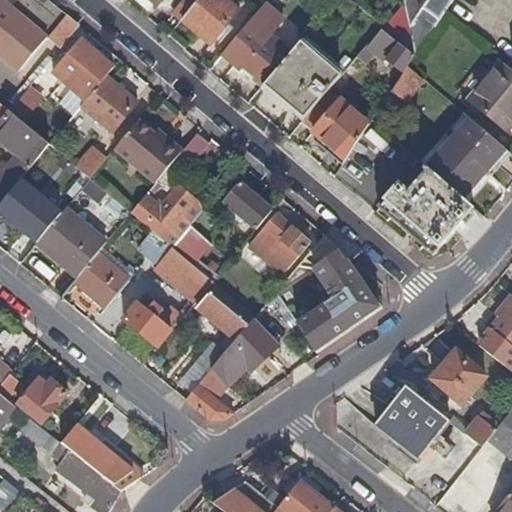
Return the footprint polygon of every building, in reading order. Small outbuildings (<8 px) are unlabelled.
[(0,0),(0,58),(16,72),(46,38),(0,0)] [(184,0),(173,14),(181,21),(182,21),(196,4),(192,0),(184,0)] [(238,13),(222,0),(199,0),(196,4),(182,21),(211,45),(238,13)] [(404,0),(410,30),(417,19),(413,0),(404,0)] [(430,0),(417,19),(410,30),(416,56),(420,49),(432,31),(444,12),(452,0),(430,0)] [(479,67),(492,51),(493,49),(444,12),(432,31),(479,67)] [(48,39),(59,49),(79,26),(67,16),(48,39)] [(240,64),(265,85),(266,83),(299,44),(289,36),(281,46),(251,20),(222,55),(237,67),(240,64)] [(403,73),(413,57),(382,30),(368,48),(372,51),(385,62),(387,60),(403,73)] [(105,76),(112,68),(79,40),(50,73),(84,102),(105,76)] [(341,76),(301,42),(299,44),(266,83),(291,104),(296,98),(311,111),(328,91),(329,91),(341,76)] [(511,72),(501,64),(492,75),(470,101),(507,132),(511,125),(511,72)] [(408,104),(423,81),(408,68),(391,93),(408,104)] [(467,98),(470,101),(492,75),(488,72),(467,98)] [(136,102),(105,76),(84,102),(79,108),(110,133),(136,102)] [(22,122),(41,98),(28,87),(8,111),(20,120),(22,122)] [(340,101),(328,91),(311,111),(302,123),(314,134),(340,101)] [(306,118),(311,111),(296,98),(291,104),(306,118)] [(314,134),(345,161),(369,125),(340,101),(314,134)] [(0,120),(8,111),(0,104),(0,120)] [(0,177),(0,187),(8,194),(17,183),(32,166),(34,163),(28,159),(37,148),(13,129),(20,120),(8,111),(0,120),(0,140),(18,156),(0,177)] [(425,166),(468,118),(463,114),(421,162),(425,166)] [(182,150),(167,137),(165,140),(156,132),(139,118),(112,150),(154,185),(169,166),(182,150)] [(464,200),(507,152),(468,118),(425,166),(464,200)] [(37,148),(44,140),(22,122),(20,120),(13,129),(37,148)] [(165,140),(167,137),(158,130),(156,132),(165,140)] [(208,144),(196,133),(182,150),(169,166),(181,176),(208,144)] [(92,149),(76,168),(89,179),(90,178),(105,160),(92,149)] [(468,204),(511,155),(507,152),(464,200),(468,204)] [(434,256),(474,209),(468,204),(464,200),(425,166),(421,162),(419,161),(378,207),(434,256)] [(96,203),(105,193),(90,180),(81,191),(96,203)] [(20,182),(0,205),(0,214),(35,243),(59,215),(20,182)] [(242,217),(257,229),(272,210),(240,183),(221,206),(239,221),(242,217)] [(160,207),(145,195),(131,212),(162,239),(194,202),(177,188),(166,201),(165,200),(160,207)] [(106,242),(65,208),(59,215),(35,243),(76,278),(95,255),(100,250),(106,242)] [(276,214),(248,249),(281,277),(309,242),(276,214)] [(188,217),(166,243),(172,247),(190,225),(193,222),(188,217)] [(211,243),(190,225),(172,247),(191,264),(213,282),(218,277),(198,259),(211,243)] [(147,257),(157,265),(172,247),(166,243),(162,239),(147,257)] [(95,255),(127,282),(132,276),(100,250),(95,255)] [(333,297),(296,323),(316,351),(379,307),(348,261),(346,262),(338,251),(314,268),(333,297)] [(127,282),(95,255),(76,278),(72,282),(105,309),(127,282)] [(161,267),(199,299),(213,282),(191,264),(188,267),(172,255),(161,267)] [(228,333),(236,340),(255,317),(254,317),(218,286),(199,308),(228,333)] [(125,322),(157,348),(170,333),(171,334),(183,319),(171,309),(166,315),(145,298),(125,322)] [(511,372),(511,370),(511,298),(500,313),(504,315),(480,346),(511,372)] [(261,321),(217,363),(208,374),(191,394),(185,401),(208,420),(225,421),(232,415),(211,398),(227,379),(229,381),(244,367),(247,370),(254,364),(251,361),(277,338),(261,321)] [(236,340),(228,333),(217,346),(226,353),(236,340)] [(226,353),(217,346),(212,341),(194,362),(208,374),(217,363),(226,353)] [(433,380),(462,406),(485,378),(456,354),(433,380)] [(208,374),(194,362),(177,383),(191,394),(208,374)] [(0,365),(0,385),(9,374),(10,373),(0,365)] [(0,385),(0,395),(6,400),(19,383),(9,374),(0,385)] [(41,383),(34,378),(15,402),(38,421),(62,393),(61,391),(45,378),(41,383)] [(418,461),(449,422),(406,388),(375,427),(418,461)] [(0,422),(13,406),(6,400),(0,395),(0,422)] [(488,441),(511,460),(511,411),(496,431),(488,441)] [(109,511),(121,493),(62,445),(29,418),(20,428),(49,452),(49,454),(61,463),(55,469),(95,499),(90,506),(98,511),(109,511)] [(478,418),(465,435),(466,436),(482,449),(485,444),(488,441),(496,431),(478,418)] [(116,459),(76,427),(62,445),(121,493),(139,480),(127,470),(115,461),(116,459)] [(494,451),(485,444),(482,449),(471,463),(473,465),(448,496),(467,511),(477,511),(499,485),(479,470),(494,451)] [(127,470),(139,480),(144,476),(130,466),(127,470)] [(0,497),(10,484),(3,478),(0,481),(0,497)] [(244,482),(212,504),(222,511),(330,511),(333,510),(315,496),(318,491),(302,478),(278,509),(244,482)] [(511,511),(511,492),(496,511),(511,511)]
